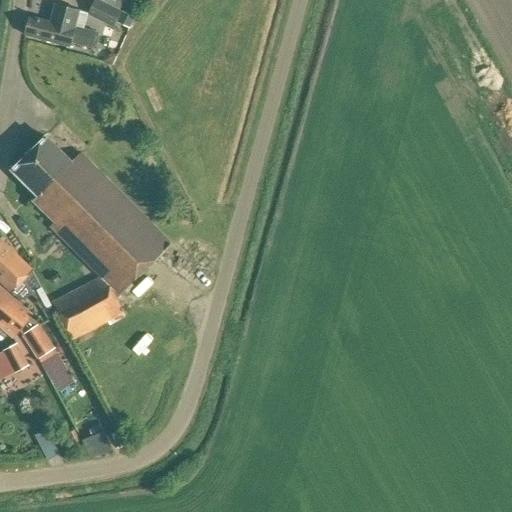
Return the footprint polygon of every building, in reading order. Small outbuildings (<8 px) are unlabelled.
[(115,28),(123,12),(98,0),(95,0),(88,15),(115,28)] [(30,17),(25,36),(73,49),(74,44),(93,49),(98,34),(76,28),(80,12),(55,5),(51,23),(30,17)] [(132,26),(135,19),(123,13),(120,21),(132,26)] [(124,312),(110,286),(120,296),(171,245),(81,154),(72,163),(46,138),(13,171),(38,197),(34,201),(55,223),(51,227),(103,279),(54,304),(72,339),(124,312)] [(0,281),(12,293),(32,272),(28,266),(0,239),(0,281)] [(32,316),(0,288),(0,326),(14,338),(20,331),(32,316)] [(41,311),(51,305),(42,288),(32,294),(41,311)] [(38,360),(55,350),(32,316),(20,331),(38,360)] [(17,345),(0,354),(0,373),(3,378),(14,372),(23,387),(35,380),(27,366),(28,365),(17,345)] [(58,382),(74,374),(61,351),(45,359),(58,382)] [(86,438),(92,456),(114,449),(108,431),(86,438)]
